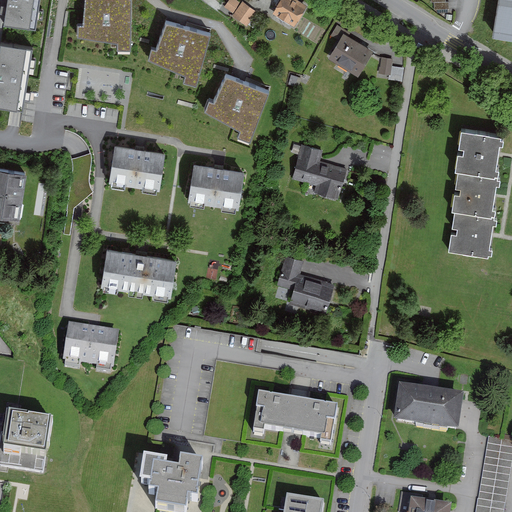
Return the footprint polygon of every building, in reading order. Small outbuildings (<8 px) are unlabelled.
[(39,0),(7,0),(4,25),(35,30),(39,0)] [(129,0),(85,0),(84,19),(79,19),(79,28),(118,34),(118,41),(129,41),(129,0)] [(247,28),(258,13),(242,3),(241,5),(234,0),(230,0),(224,9),(234,15),(232,18),(247,28)] [(295,28),(308,7),(296,0),(282,0),(274,15),(295,28)] [(430,0),(431,4),(434,4),(435,12),(448,11),(447,4),(444,4),(444,0),(430,0)] [(511,0),(503,0),(497,35),(511,37),(511,0)] [(209,28),(167,16),(157,44),(152,42),(150,51),(186,67),(185,74),(195,77),(209,28)] [(374,52),(348,37),(350,34),(337,26),(331,37),(339,42),(329,59),(360,76),(374,52)] [(33,48),(1,43),(0,49),(0,108),(23,112),(33,48)] [(391,59),(381,58),(380,75),(388,76),(388,80),(402,81),(403,68),(391,67),(391,59)] [(266,85),(226,70),(214,96),(209,94),(206,103),(241,122),(239,129),(249,133),(266,85)] [(499,177),(505,136),(465,130),(459,170),(461,171),(455,211),(457,211),(451,252),(491,258),(497,217),(495,217),(501,177),(499,177)] [(318,163),(322,150),(301,145),(292,180),(316,186),(314,194),(335,199),(338,188),(344,189),(349,170),(318,163)] [(166,154),(114,146),(108,183),(160,191),(166,154)] [(249,175),(195,165),(188,201),(242,211),(249,175)] [(27,175),(0,170),(0,219),(19,222),(27,175)] [(12,225),(0,223),(0,265),(6,267),(12,225)] [(177,261),(106,249),(100,288),(171,300),(177,261)] [(301,276),(305,263),(285,257),(276,288),(293,293),(290,306),(327,316),(335,285),(301,276)] [(122,335),(70,327),(64,366),(116,374),(122,335)] [(463,436),(468,399),(404,390),(399,427),(463,436)] [(341,410),(262,398),(256,433),(335,445),(341,410)] [(54,425),(6,418),(0,460),(48,467),(54,425)] [(503,511),(511,463),(511,442),(488,438),(475,511),(503,511)] [(197,503),(199,473),(200,466),(182,463),(181,473),(167,471),(168,464),(144,460),(140,487),(152,488),(151,496),(160,497),(158,510),(170,511),(186,511),(188,502),(197,503)] [(326,511),(327,507),(291,502),(289,511),(326,511)]
